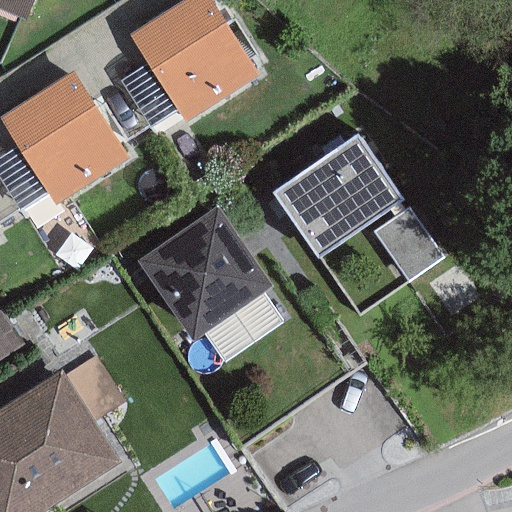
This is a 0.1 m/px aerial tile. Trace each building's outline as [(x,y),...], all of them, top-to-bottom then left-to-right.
[(0,0),(0,10),(24,21),(33,0),(0,0)] [(207,0),(187,0),(131,36),(148,64),(178,110),(185,121),(256,76),(207,0)] [(150,128),(178,110),(148,64),(120,83),(150,128)] [(73,72),(0,120),(17,148),(47,194),(54,206),(128,160),(73,72)] [(402,201),(357,135),(271,194),(317,259),(402,201)] [(0,179),(20,212),(47,194),(17,148),(0,158),(0,179)] [(271,287),(216,207),(136,263),(193,342),(271,287)] [(408,282),(442,258),(409,209),(372,232),(408,282)] [(0,311),(0,360),(22,346),(0,311)] [(64,376),(93,422),(124,403),(94,357),(64,376)] [(61,372),(0,410),(0,511),(42,511),(120,463),(93,422),(64,376),(61,372)]
